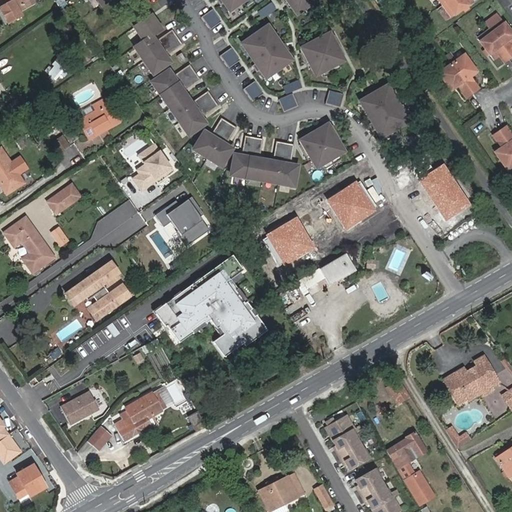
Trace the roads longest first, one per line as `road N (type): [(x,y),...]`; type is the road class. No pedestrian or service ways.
road 1 (residential): [(460,300),(361,132),(324,108),(286,118),(253,113),(181,0)]
road 2 (primary): [(289,400),(96,511)]
road 3 (primary): [(460,300),(289,400)]
road 4 (residential): [(0,377),(94,511)]
road 5 (residential): [(289,400),(351,511)]
